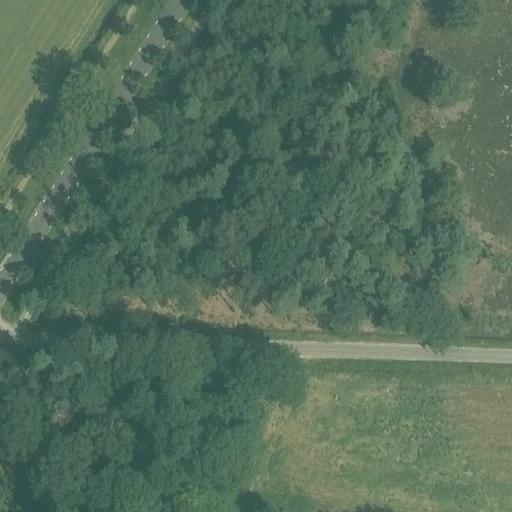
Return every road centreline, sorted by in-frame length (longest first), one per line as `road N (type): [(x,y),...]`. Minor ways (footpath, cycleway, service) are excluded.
road 1 (unclassified): [(511,356),(0,339)]
road 2 (tertiary): [(0,297),(187,0)]
